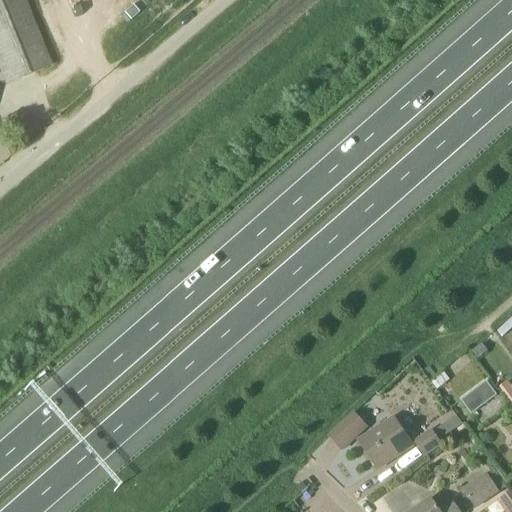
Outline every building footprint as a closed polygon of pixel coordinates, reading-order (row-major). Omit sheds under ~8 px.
[(23,0),(0,0),(0,69),(6,84),(50,66),(23,0)] [(486,406),(497,397),(487,382),(474,392),(486,406)] [(511,406),(511,388),(508,383),(499,389),(511,406)] [(447,432),(462,424),(454,412),(440,420),(447,432)] [(367,428),(355,415),(354,415),(330,438),(330,439),(342,452),(343,451),(367,428)] [(413,447),(402,431),(394,420),(359,443),(377,471),(413,447)] [(441,446),(432,432),(415,444),(424,457),(441,446)] [(486,474),(463,489),(475,509),(499,493),(486,474)] [(511,511),(511,490),(497,501),(504,511),(511,511)] [(458,511),(452,504),(440,511),(438,511),(431,501),(415,511),(458,511)]
